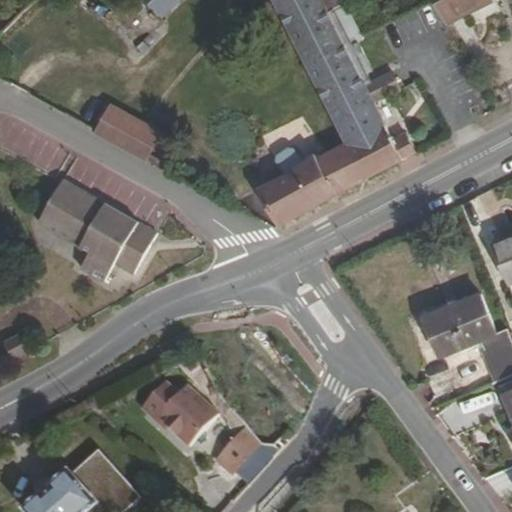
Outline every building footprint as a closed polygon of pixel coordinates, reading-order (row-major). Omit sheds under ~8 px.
[(261,191),(280,229),(417,156),(403,130),(390,137),(375,106),(400,93),(391,76),(366,88),(357,69),(370,63),(358,40),(362,37),(346,5),(329,14),(321,0),(147,0),(164,17),(181,0),(274,0),(349,146),(304,169),(297,153),(277,164),(285,179),(261,191)] [(321,0),(329,14),(346,5),(357,0),(321,0)] [(493,0),(433,0),(434,2),(447,26),(494,2),(493,0)] [(109,104),(93,132),(145,162),(161,133),(109,104)] [(136,274),(159,234),(65,179),(63,184),(41,224),(92,253),(84,269),(107,283),(118,264),(136,274)] [(511,238),(493,246),(509,287),(511,285),(511,238)] [(482,296),(424,319),(441,358),(498,334),(482,296)] [(8,343),(16,359),(31,351),(22,336),(8,343)] [(189,448),(206,429),(161,387),(143,405),(189,448)] [(465,433),(499,415),(486,390),(451,409),(465,433)] [(220,461),(234,475),(261,446),(255,439),(247,430),(220,461)] [(78,475),(74,471),(30,511),(137,511),(150,501),(104,451),(78,475)]
